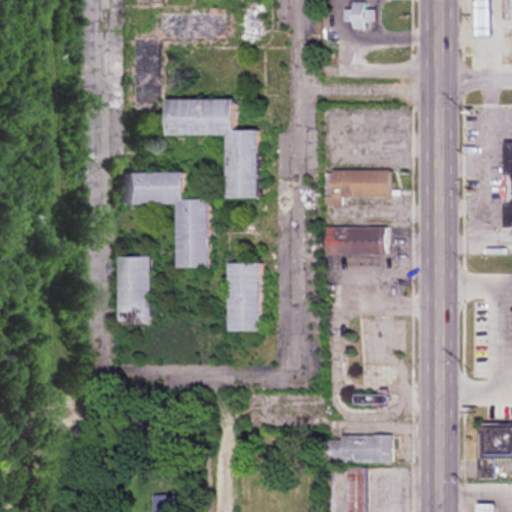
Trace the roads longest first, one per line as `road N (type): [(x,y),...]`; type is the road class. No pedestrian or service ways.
road 1 (secondary): [(439,511),(436,0)]
road 2 (residential): [(300,79),(438,78)]
